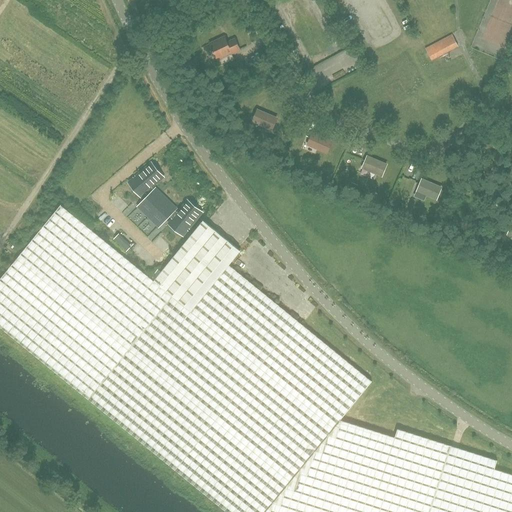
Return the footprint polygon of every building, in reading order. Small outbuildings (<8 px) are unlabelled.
[(431,61),(458,47),(451,34),(425,48),(431,61)] [(227,43),(224,37),(210,44),(217,59),(231,53),(231,54),(240,50),(235,40),(227,43)] [(234,100),(236,93),(230,91),(228,98),(234,100)] [(276,118),(258,110),(253,122),(271,130),(276,118)] [(308,145),(326,153),(331,141),(313,134),(308,145)] [(386,165),(368,157),(363,169),(381,176),(386,165)] [(141,197),(146,192),(149,196),(138,207),(148,217),(166,198),(156,188),(154,190),(151,188),(163,177),(151,163),(129,183),(141,197)] [(417,192),(436,199),(441,188),(422,180),(417,192)] [(183,236),(202,212),(188,201),(177,213),(174,211),(176,209),(166,198),(148,217),(159,227),(169,216),(173,219),(169,224),(183,236)] [(511,511),(511,475),(494,469),(497,461),(397,429),(395,437),(340,420),(371,381),(288,313),(223,260),(235,245),(207,222),(205,221),(162,273),(157,269),(150,278),(73,215),(66,209),(61,205),(0,279),(0,326),(226,511),(511,511)] [(119,233),(113,238),(125,251),(131,246),(119,233)]
